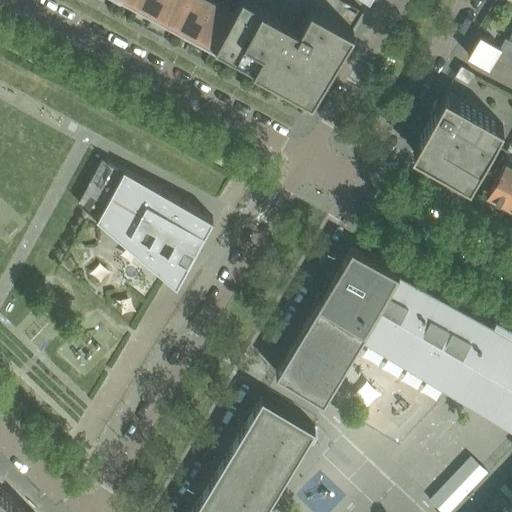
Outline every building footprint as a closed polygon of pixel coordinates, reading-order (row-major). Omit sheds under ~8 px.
[(157,12),(163,0),(139,0),(139,2),(157,12)] [(176,22),(188,0),(163,0),(157,12),(176,22)] [(195,32),(212,0),(188,0),(176,22),(195,32)] [(215,43),(233,10),(214,0),(212,0),(195,32),(215,43)] [(311,96),(343,44),(351,31),(357,20),(320,0),(313,0),(301,24),(257,0),(238,0),(233,10),(215,43),(311,96)] [(493,58),(500,45),(480,33),(468,54),(488,66),(493,58)] [(503,62),(509,51),(500,45),(493,58),(503,62)] [(467,82),(473,72),(474,72),(461,64),(455,74),(467,82)] [(469,182),(503,124),(445,91),(440,100),(437,98),(430,110),(433,112),(411,149),(469,182)] [(207,227),(189,217),(171,207),(153,198),(161,188),(107,159),(100,155),(88,179),(94,182),(81,205),(163,272),(176,283),(207,227)] [(506,203),(511,192),(511,162),(505,159),(487,192),(506,203)] [(171,207),(178,197),(161,188),(153,198),(171,207)] [(189,217),(195,207),(178,197),(171,207),(189,217)] [(207,227),(213,216),(195,207),(189,217),(207,227)] [(511,333),(351,245),(321,303),(318,301),(276,371),(299,385),(315,394),(312,399),(320,404),(323,399),(361,337),(476,406),(480,402),(511,420),(511,333)] [(262,511),(267,505),(283,478),(299,452),(302,446),(315,426),(262,394),(246,420),(230,447),(214,473),(198,499),(190,511),(262,511)] [(0,511),(27,511),(0,485),(0,511)] [(511,511),(511,504),(510,502),(499,511),(511,511)]
